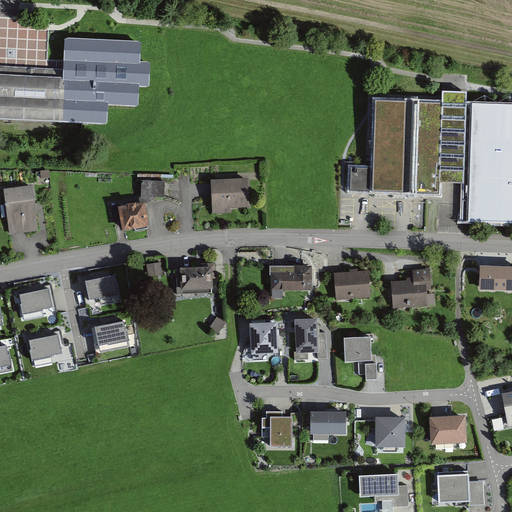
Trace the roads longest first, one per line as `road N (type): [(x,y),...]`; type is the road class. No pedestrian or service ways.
road 1 (residential): [(0,276),(231,240),(511,246)]
road 2 (residential): [(493,467),(473,394),(240,393)]
